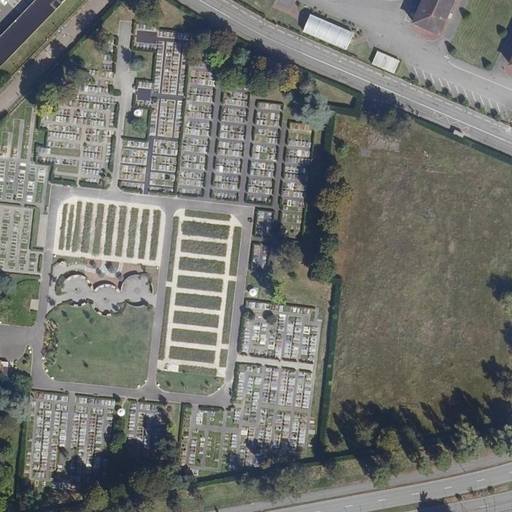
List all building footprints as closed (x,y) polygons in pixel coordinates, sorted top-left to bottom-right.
[(0,65),(63,0),(36,0),(0,37),(0,65)] [(454,0),(511,0),(511,59),(510,64),(511,65),(511,0),(423,0),(413,22),(440,34),(454,0)] [(353,34),(310,16),(304,30),(347,49),(353,34)] [(398,27),(389,23),(384,34),(393,38),(398,27)] [(159,31),(153,97),(162,98),(161,111),(177,112),(183,33),(159,31)] [(400,61),(377,51),(372,64),(394,74),(400,61)] [(410,71),(401,67),(399,72),(408,76),(410,71)] [(259,102),(252,158),(272,161),(274,149),(270,149),(274,119),(263,118),(264,110),(277,112),(278,105),(259,102)]
